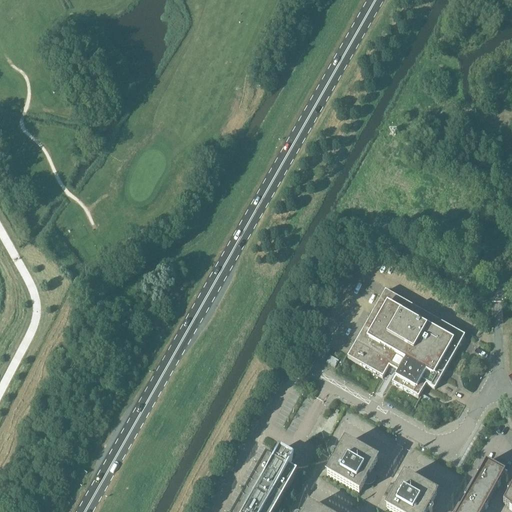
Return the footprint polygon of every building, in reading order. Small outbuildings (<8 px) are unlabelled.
[(395,379),(392,385),(418,400),(426,386),(435,391),(465,338),(385,292),(347,359),(383,379),(386,373),(395,379)] [(314,353),(304,347),(301,352),(311,358),(314,353)] [(327,476),(359,495),(377,463),(345,444),(327,476)] [(236,511),(276,511),(297,476),(295,475),(295,460),(294,460),(289,469),(280,464),(282,461),(278,459),(271,469),(264,465),(236,511)] [(486,464),(473,487),(492,497),(497,488),(498,489),(500,485),(499,484),(505,475),(486,464)] [(386,510),(389,511),(427,511),(436,497),(405,478),(386,510)] [(511,511),(511,485),(503,504),(510,509),(509,510),(511,511)] [(473,487),(460,509),(465,511),(483,511),(485,510),(486,511),(488,507),(487,507),(492,497),(473,487)]
